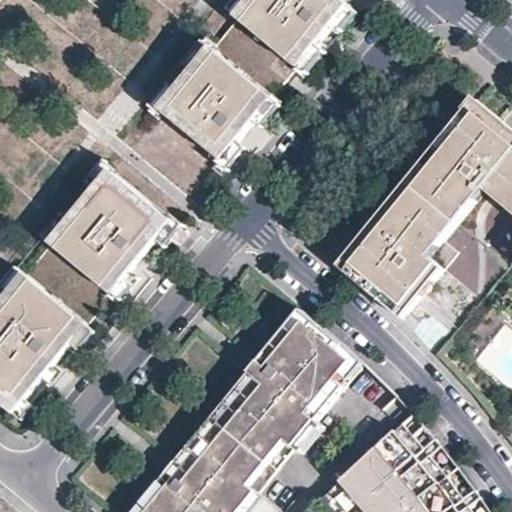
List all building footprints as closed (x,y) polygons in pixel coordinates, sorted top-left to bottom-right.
[(310,56),(351,7),(342,0),(252,0),(239,17),(298,66),(307,54),(310,56)] [(262,109),(273,96),(215,49),(206,61),(204,59),(172,97),(174,99),(164,111),(221,158),(231,146),(233,148),(265,110),(262,109)] [(450,237),(492,186),(511,202),(511,128),(500,118),(479,100),(341,267),(366,288),(382,268),(399,282),(387,297),(409,315),(464,248),(450,237)] [(161,231),(171,219),(111,170),(51,242),(111,292),(120,280),(123,282),(163,233),(161,231)] [(399,282),(382,268),(366,288),(373,294),(403,322),(409,315),(387,297),(399,282)] [(85,322),(26,273),(0,304),(0,401),(14,413),(78,336),(76,334),(85,322)] [(341,342),(306,313),(140,511),(248,511),(262,495),(254,489),(292,444),(299,450),(369,366),(341,342)] [(359,467),(342,482),(367,511),(474,511),(471,507),(464,511),(451,511),(466,501),(450,478),(432,457),(405,479),(400,474),(428,451),(406,424),(359,467)] [(299,450),(292,444),(254,489),(262,495),(299,450)] [(262,495),(248,511),(261,511),(270,502),(262,495)]
